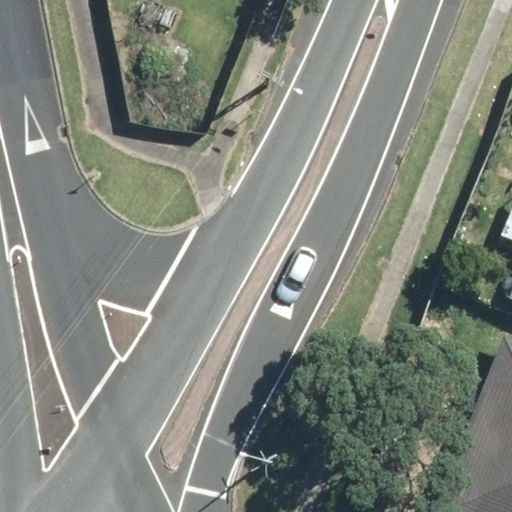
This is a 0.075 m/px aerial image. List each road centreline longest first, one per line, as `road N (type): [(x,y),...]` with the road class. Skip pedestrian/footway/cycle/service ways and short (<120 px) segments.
road 1 (tertiary): [(408,0),(404,50),(329,226),(220,444),(206,511)]
road 2 (tertiary): [(206,285),(363,0)]
road 3 (tertiary): [(48,204),(88,374),(99,511)]
road 4 (tertiary): [(107,511),(127,433),(206,285)]
road 5 (tertiary): [(48,204),(98,257),(206,285)]
road 6 (tertiary): [(0,59),(48,204)]
